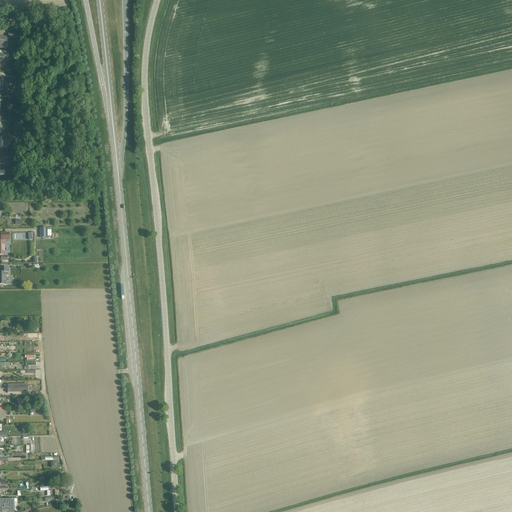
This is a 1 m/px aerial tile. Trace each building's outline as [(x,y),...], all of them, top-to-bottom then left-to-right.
[(47,228),(40,228),(40,238),(48,238),(47,228)] [(0,255),(1,256),(1,260),(8,260),(8,256),(5,256),(5,255),(4,240),(9,240),(9,233),(1,233),(1,240),(1,241),(0,241),(0,255)] [(2,286),(3,286),(4,285),(6,285),(6,276),(8,276),(8,273),(8,267),(0,267),(0,285),(1,285),(2,286)] [(28,384),(7,385),(8,393),(28,393),(28,384)] [(2,499),(0,499),(0,511),(14,511),(14,499),(2,499)]
